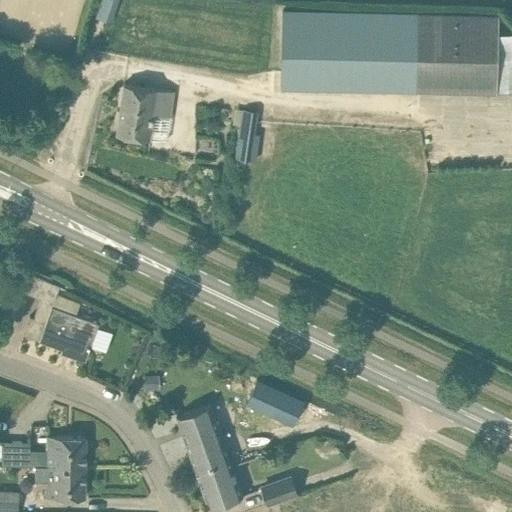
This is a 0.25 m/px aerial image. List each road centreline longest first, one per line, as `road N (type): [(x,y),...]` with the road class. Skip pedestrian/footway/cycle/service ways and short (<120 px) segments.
road 1 (primary): [(511,437),(0,190)]
road 2 (residential): [(176,511),(138,433),(106,401),(0,362)]
